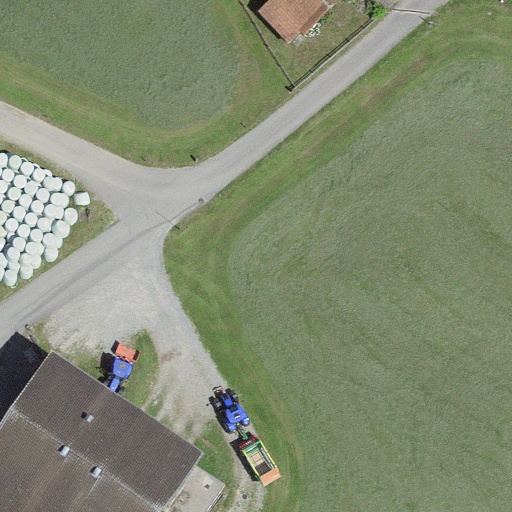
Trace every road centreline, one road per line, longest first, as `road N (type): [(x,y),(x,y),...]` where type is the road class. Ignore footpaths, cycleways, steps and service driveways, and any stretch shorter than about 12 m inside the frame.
road 1 (residential): [(0,117),(163,206),(327,89),(428,0)]
road 2 (track): [(163,206),(0,323)]
